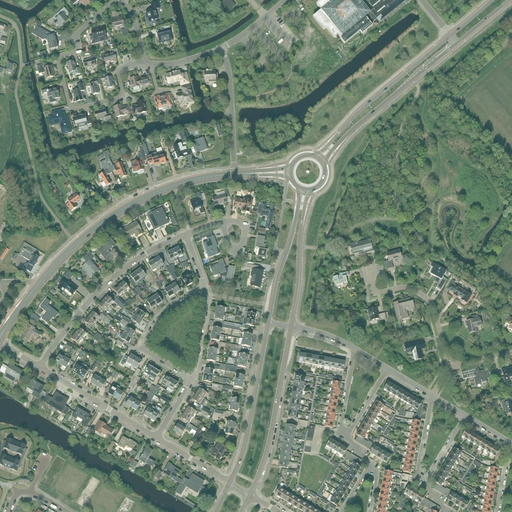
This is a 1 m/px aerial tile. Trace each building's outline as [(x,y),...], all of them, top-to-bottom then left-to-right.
[(230,0),(223,0),(221,2),(225,7),(222,9),(226,13),(235,5),(230,0)] [(323,0),(317,5),(321,10),(314,17),(324,30),(327,27),(335,38),(338,36),(344,43),(359,31),(361,33),(372,25),(371,24),(377,19),(379,22),(405,0),(323,0)] [(149,21),(158,19),(156,9),(160,8),(158,2),(150,4),(152,10),(146,12),(149,21)] [(67,17),(70,15),(64,8),(56,15),(58,18),(53,22),(56,26),(57,25),(59,27),(57,30),(63,24),(62,23),(67,19),(65,17),(66,16),(67,17)] [(113,29),(124,26),(122,17),(111,20),(113,29)] [(55,34),(52,35),(36,26),(35,29),(36,29),(34,34),(47,41),(49,50),(58,48),(55,34)] [(91,44),(100,42),(108,40),(104,27),(101,28),(91,31),(93,36),(89,37),(91,44)] [(170,31),(171,31),(171,28),(162,30),(163,33),(157,35),(160,44),(172,41),(170,31)] [(115,56),(119,56),(117,49),(112,51),(112,54),(104,56),(105,64),(116,61),(115,56)] [(94,61),(97,60),(96,55),(90,56),(91,59),(83,61),(85,69),(95,66),(94,61)] [(79,68),(76,69),(74,61),(66,63),(69,73),(74,72),(75,76),(81,74),(79,68)] [(51,66),(47,67),(46,64),(37,67),(39,74),(45,73),(46,79),(54,77),(51,66)] [(217,74),(216,74),(215,69),(206,69),(206,71),(203,71),(203,77),(205,77),(205,82),(214,82),(214,83),(218,83),(217,74)] [(180,75),(179,72),(166,75),(167,77),(166,78),(165,78),(165,79),(165,81),(166,82),(167,82),(168,82),(168,84),(180,81),(181,85),(189,83),(186,74),(180,75)] [(112,77),(108,78),(107,73),(100,75),(101,80),(104,79),(107,89),(114,87),(112,77)] [(147,77),(138,80),(137,77),(130,79),(131,82),(129,82),(130,86),(132,86),(132,89),(140,87),(140,86),(148,84),(147,77)] [(97,86),(100,85),(98,79),(93,81),(94,84),(89,85),(92,95),(99,93),(97,86)] [(81,92),(85,91),(83,84),(77,86),(78,90),(73,91),(76,102),(83,100),(81,92)] [(190,90),(189,85),(182,87),(183,92),(184,92),(184,94),(182,95),(177,96),(178,101),(181,100),(182,105),(192,102),(192,101),(193,101),(191,93),(190,90)] [(48,91),(47,87),(41,89),(43,95),(47,94),(50,104),(56,102),(55,100),(60,98),(57,88),(48,91)] [(167,106),(171,105),(168,95),(160,97),(160,96),(155,98),(156,103),(157,103),(158,109),(162,108),(163,110),(168,109),(167,106)] [(140,114),(147,112),(144,101),(137,103),(137,105),(132,106),(134,115),(140,113),(140,114)] [(128,106),(122,107),(121,105),(113,107),(116,118),(124,116),(124,115),(130,113),(128,106)] [(110,114),(106,115),(105,109),(94,112),(97,121),(97,120),(100,119),(100,120),(105,119),(106,122),(111,120),(110,114)] [(63,114),(62,114),(61,110),(51,113),(52,117),(50,118),(52,125),(55,124),(56,126),(56,127),(57,128),(58,128),(59,128),(62,128),(63,133),(70,131),(68,122),(68,121),(67,121),(67,120),(66,120),(63,121),(63,119),(64,119),(64,118),(64,117),(63,114)] [(85,115),(73,118),(75,126),(77,125),(78,128),(87,126),(87,125),(89,125),(91,124),(89,117),(86,118),(85,115)] [(206,145),(203,138),(193,141),(197,153),(208,149),(206,145)] [(186,150),(186,148),(184,143),(181,144),(174,146),(175,149),(174,149),(176,153),(173,154),(175,160),(178,159),(183,157),(183,156),(186,155),(184,150),(186,150)] [(166,163),(164,154),(163,151),(159,152),(160,154),(157,155),(161,165),(162,164),(162,165),(164,164),(166,163)] [(154,156),(154,154),(153,154),(151,155),(155,166),(157,166),(160,165),(161,165),(157,155),(154,156)] [(112,172),(115,170),(113,166),(109,158),(100,163),(102,167),(101,167),(104,172),(107,171),(109,174),(112,173),(112,172)] [(141,162),(140,159),(134,161),(130,162),(134,172),(137,171),(138,172),(139,172),(140,173),(142,172),(142,171),(143,170),(142,166),(144,165),(143,161),(141,162)] [(93,163),(92,160),(80,163),(89,175),(92,172),(88,166),(93,164),(94,166),(98,164),(97,162),(93,163)] [(126,176),(123,167),(121,163),(116,165),(113,166),(115,170),(117,175),(120,174),(121,178),(126,176)] [(106,175),(105,175),(104,173),(100,175),(101,178),(106,186),(111,184),(106,175)] [(96,194),(96,193),(91,186),(88,188),(88,186),(85,188),(91,197),(93,196),(94,197),(97,195),(96,194)] [(226,198),(229,197),(227,191),(224,192),(225,195),(212,198),(214,206),(227,202),(226,198)] [(79,195),(77,192),(74,194),(73,192),(70,194),(72,196),(70,198),(70,199),(71,201),(66,205),(71,212),(77,207),(74,204),(77,202),(74,199),(79,195)] [(199,199),(190,202),(193,211),(199,209),(200,214),(204,213),(200,201),(203,200),(201,195),(198,196),(199,199)] [(250,212),(252,201),(244,199),(243,202),(241,202),(241,201),(235,200),(234,205),(242,207),(241,211),(250,212)] [(257,202),(256,208),(257,208),(257,207),(259,208),(258,208),(258,213),(261,213),(260,216),(263,216),(267,217),(265,229),(271,230),(274,214),(274,211),(273,211),(269,211),(269,209),(265,209),(266,204),(257,202)] [(162,210),(156,213),(153,209),(144,214),(147,220),(149,219),(153,227),(158,225),(159,229),(159,228),(169,223),(167,219),(167,218),(166,218),(162,210)] [(140,230),(141,230),(136,222),(130,226),(124,230),(128,237),(132,235),(132,234),(134,232),(137,237),(142,234),(140,230)] [(217,244),(215,239),(214,236),(207,239),(208,239),(209,242),(203,244),(206,252),(207,251),(209,257),(208,258),(216,255),(218,254),(217,250),(215,244),(217,244)] [(264,244),(265,237),(257,236),(255,248),(259,248),(258,257),(265,258),(267,250),(265,249),(266,245),(264,244)] [(115,246),(109,238),(109,237),(106,240),(105,240),(105,241),(96,248),(104,258),(106,257),(108,260),(113,257),(106,249),(109,247),(111,249),(115,246)] [(363,254),(373,251),(370,239),(366,240),(366,241),(361,242),(360,243),(358,243),(357,242),(350,244),(353,254),(362,252),(363,254)] [(1,258),(3,259),(11,248),(8,246),(1,258)] [(177,258),(183,255),(179,247),(173,250),(177,258)] [(23,248),(19,255),(28,260),(29,261),(32,256),(31,255),(32,253),(23,248)] [(177,258),(173,250),(167,253),(166,254),(168,258),(169,257),(172,263),(178,260),(177,258)] [(391,261),(401,258),(399,250),(387,253),(388,261),(384,262),(385,270),(393,268),(393,267),(391,261)] [(95,257),(93,255),(90,252),(87,256),(86,255),(83,258),(86,262),(88,260),(89,261),(82,268),(85,271),(87,270),(89,272),(86,274),(89,278),(98,270),(93,265),(91,264),(92,263),(91,262),(91,261),(95,257)] [(24,266),(23,268),(30,273),(31,271),(35,264),(36,265),(37,263),(36,262),(39,258),(34,255),(33,256),(30,261),(28,264),(26,263),(24,266)] [(160,271),(163,270),(162,268),(165,266),(159,257),(154,260),(158,268),(160,271)] [(160,271),(158,268),(154,260),(148,264),(153,273),(157,271),(158,273),(160,271)] [(215,265),(210,267),(211,268),(211,269),(214,277),(220,275),(221,276),(222,276),(227,276),(226,280),(226,281),(226,282),(231,283),(231,282),(234,267),(229,266),(228,269),(227,269),(225,270),(224,267),(225,267),(224,262),(223,262),(215,265)] [(446,271),(437,265),(433,263),(431,266),(435,269),(432,273),(436,276),(436,277),(437,277),(434,282),(435,281),(439,283),(436,288),(440,290),(446,280),(442,278),(446,271)] [(258,270),(259,266),(248,264),(247,269),(254,270),(253,273),(251,273),(251,276),(252,277),(251,286),(260,288),(263,271),(258,270)] [(141,279),(146,276),(141,269),(135,272),(141,279)] [(148,270),(156,283),(158,281),(151,269),(148,270)] [(153,285),(156,283),(148,270),(144,273),(153,285)] [(57,289),(61,292),(62,293),(65,290),(72,295),(78,289),(68,281),(73,276),(67,272),(63,277),(64,278),(59,284),(60,285),(57,289)] [(135,283),(141,279),(135,272),(130,276),(135,283)] [(346,276),(349,276),(348,272),(339,274),(340,276),(333,277),(335,286),(347,283),(346,276)] [(187,287),(193,283),(187,275),(182,278),(187,287)] [(466,288),(468,285),(458,279),(456,283),(466,288)] [(453,285),(455,282),(452,281),(447,290),(449,291),(462,299),(461,300),(462,300),(462,301),(462,302),(462,303),(463,304),(464,304),(465,303),(466,303),(467,303),(471,296),(466,292),(453,285)] [(126,291),(129,288),(124,282),(119,286),(125,293),(127,291),(126,291)] [(175,294),(180,291),(175,283),(172,285),(172,284),(169,286),(175,294)] [(123,295),(125,293),(119,286),(114,290),(119,297),(122,294),(123,295)] [(169,298),(175,294),(169,286),(167,287),(168,288),(164,290),(169,298)] [(157,305),(162,302),(158,294),(155,296),(154,295),(152,297),(157,305)] [(112,309),(113,307),(111,305),(114,302),(107,296),(103,301),(110,307),(112,309)] [(151,309),(157,305),(152,297),(149,298),(150,299),(147,301),(151,309)] [(413,301),(410,302),(409,298),(400,301),(400,302),(398,303),(398,302),(393,303),(393,302),(399,329),(402,328),(400,320),(401,320),(401,319),(406,317),(405,310),(414,308),(413,301)] [(48,305),(50,302),(47,299),(40,308),(47,313),(42,319),(48,324),(53,317),(54,319),(58,314),(48,305)] [(122,310),(124,308),(120,303),(116,299),(114,302),(115,303),(122,310)] [(112,309),(110,307),(103,301),(98,306),(104,311),(107,309),(110,311),(112,309)] [(224,314),(225,308),(217,306),(215,313),(224,314)] [(142,312),(142,311),(139,308),(136,308),(134,312),(133,311),(131,313),(134,315),(142,320),(146,314),(142,312)] [(385,313),(378,315),(376,308),(368,310),(371,321),(379,319),(379,321),(386,320),(385,313)] [(97,320),(99,317),(93,312),(89,317),(96,323),(97,321),(97,320)] [(106,318),(111,322),(113,319),(108,315),(104,312),(102,314),(106,318)] [(256,314),(256,313),(252,312),(252,313),(247,312),(247,316),(244,316),(244,318),(246,319),(255,320),(256,314)] [(122,320),(128,323),(130,320),(119,313),(116,316),(122,320)] [(37,322),(40,319),(33,314),(30,317),(37,322)] [(139,325),(142,320),(134,315),(132,317),(133,318),(132,321),(139,325)] [(480,318),(478,318),(478,315),(470,317),(471,320),(466,321),(469,333),(473,332),(473,333),(477,332),(476,327),(482,326),(480,318)] [(94,325),(96,323),(89,317),(84,322),(91,327),(93,324),(94,325)] [(254,327),(255,320),(246,319),(245,325),(254,327)] [(34,330),(35,328),(28,324),(19,338),(26,343),(32,333),(38,337),(41,334),(34,330)] [(127,328),(124,326),(120,331),(123,333),(132,338),(135,332),(127,328)] [(87,334),(86,334),(79,328),(75,333),(82,339),(85,336),(85,337),(87,335),(87,334)] [(80,342),(82,339),(75,333),(71,339),(79,345),(81,343),(80,342)] [(128,343),(132,338),(123,333),(122,335),(120,334),(118,337),(119,337),(117,341),(123,345),(125,341),(128,343)] [(224,336),(220,335),(212,333),(210,340),(219,341),(220,338),(223,338),(224,336)] [(251,341),(252,334),(244,333),(242,339),(251,341)] [(250,347),(251,341),(242,339),(241,346),(250,347)] [(421,349),(425,348),(423,340),(404,345),(406,353),(412,352),(414,361),(420,359),(420,358),(423,357),(421,349)] [(61,365),(65,358),(66,355),(61,352),(55,362),(61,365)] [(247,361),(248,355),(240,353),(239,360),(247,361)] [(305,363),(306,354),(300,353),(298,362),(305,363)] [(311,364),(313,355),(306,354),(305,363),(311,364)] [(68,359),(69,356),(67,355),(66,355),(65,358),(61,365),(66,368),(68,365),(68,366),(70,364),(69,363),(70,361),(68,359)] [(132,365),(136,358),(131,355),(129,358),(125,356),(120,364),(123,365),(124,364),(125,364),(126,362),(132,365)] [(317,366),(319,357),(313,355),(311,364),(317,366)] [(324,367),(325,358),(319,357),(317,366),(324,367)] [(137,369),(142,361),(136,358),(132,365),(130,367),(131,367),(133,369),(134,367),(137,369)] [(330,368),(332,359),(325,358),(324,367),(330,368)] [(337,369),(338,360),(332,359),(330,368),(337,369)] [(93,372),(96,367),(99,362),(96,360),(90,370),(93,372)] [(246,368),(247,361),(239,360),(237,366),(246,368)] [(343,370),(345,361),(338,360),(337,369),(343,370)] [(78,375),(85,365),(82,364),(80,367),(77,365),(73,372),(78,375)] [(7,373),(5,377),(13,383),(15,381),(16,379),(23,383),(26,379),(20,375),(22,372),(17,369),(10,365),(7,370),(8,371),(7,373)] [(84,379),(88,371),(89,369),(87,368),(87,367),(85,365),(78,375),(84,379)] [(148,379),(154,369),(149,366),(144,373),(147,375),(146,378),(148,379)] [(505,382),(511,380),(511,367),(510,368),(506,369),(502,370),(504,377),(499,378),(501,386),(506,385),(505,382)] [(213,374),(214,370),(205,368),(204,375),(213,376),(216,377),(217,375),(213,374)] [(485,375),(485,374),(483,368),(483,370),(479,371),(478,368),(478,369),(476,370),(476,369),(461,372),(463,380),(475,377),(477,384),(487,382),(486,379),(485,375)] [(155,380),(160,372),(154,369),(148,379),(150,380),(152,378),(155,380)] [(244,376),(236,374),(235,378),(233,378),(233,380),(243,382),(244,376)] [(305,380),(305,376),(296,375),(294,381),(304,383),(303,382),(303,380),(305,380)] [(96,386),(100,379),(95,376),(90,383),(96,386)] [(166,390),(168,387),(172,380),(167,376),(162,384),(160,387),(166,390)] [(101,390),(106,382),(100,379),(96,386),(101,390)] [(28,388),(27,389),(33,393),(32,395),(38,399),(41,394),(43,395),(44,392),(42,391),(44,388),(40,385),(40,386),(36,383),(32,380),(27,387),(28,388)] [(173,391),(178,383),(172,380),(168,387),(173,391)] [(242,388),(243,382),(233,380),(232,383),(234,383),(233,387),(242,388)] [(339,390),(341,383),(333,382),(331,388),(339,390)] [(389,392),(394,385),(388,382),(384,389),(389,392)] [(160,387),(157,385),(155,388),(151,394),(154,395),(158,389),(159,390),(160,387)] [(395,396),(399,389),(394,385),(389,392),(395,396)] [(114,397),(118,390),(119,388),(117,386),(116,388),(113,386),(108,394),(114,397)] [(208,394),(207,393),(199,388),(196,394),(203,399),(205,396),(206,396),(208,394)] [(401,399),(405,392),(399,389),(395,396),(401,399)] [(118,390),(114,397),(113,398),(119,401),(119,400),(123,393),(118,390)] [(64,407),(68,400),(56,392),(53,397),(52,398),(51,400),(64,407)] [(406,403),(410,396),(405,392),(401,399),(406,403)] [(301,398),(302,395),(292,393),(291,399),(301,401),(301,400),(299,400),(300,398),(301,398)] [(147,407),(154,396),(152,394),(148,399),(144,406),(147,407)] [(201,402),(203,399),(196,394),(192,400),(200,404),(201,405),(202,402),(201,402)] [(412,406),(416,399),(410,396),(406,403),(412,406)] [(131,408),(136,400),(130,397),(126,404),(131,408)] [(138,402),(141,398),(138,397),(136,400),(131,408),(137,411),(141,404),(138,402)] [(240,399),(232,398),(231,398),(230,404),(239,406),(240,399)] [(300,404),(301,401),(291,399),(290,405),(300,407),(298,406),(299,404),(300,404)] [(421,404),(422,402),(416,399),(412,406),(417,410),(416,415),(420,416),(423,405),(422,404),(421,404)] [(506,399),(500,401),(500,404),(502,404),(503,410),(505,409),(506,414),(511,412),(511,400),(507,402),(506,399)] [(383,405),(382,404),(376,401),(373,407),(380,411),(383,405)] [(238,412),(239,406),(230,404),(229,410),(230,411),(229,412),(233,413),(233,411),(238,412)] [(304,408),(300,407),(290,405),(289,411),(300,413),(299,413),(299,410),(303,411),(304,408)] [(149,418),(155,408),(152,406),(151,409),(148,408),(143,415),(149,418)] [(159,414),(161,410),(156,406),(155,408),(149,418),(154,422),(159,414)] [(196,412),(196,411),(188,407),(185,412),(192,417),(194,414),(196,415),(197,414),(198,415),(199,412),(197,411),(196,412)] [(212,417),(214,414),(203,407),(202,410),(208,414),(212,417)] [(376,417),(380,411),(373,407),(369,412),(376,417)] [(88,418),(89,416),(81,410),(78,408),(73,417),(76,419),(77,417),(83,420),(81,423),(82,426),(86,428),(91,419),(88,418)] [(302,413),(300,413),(289,411),(288,417),(289,417),(288,418),(293,419),(293,418),(296,419),(297,416),(301,416),(302,413)] [(190,420),(192,417),(185,412),(181,418),(188,423),(190,423),(191,421),(190,420)] [(373,422),(376,417),(369,412),(366,418),(373,422)] [(370,428),(373,422),(366,418),(363,423),(370,428)] [(332,429),(333,422),(325,420),(324,427),(332,429)] [(420,422),(419,421),(412,420),(411,427),(419,428),(420,422)] [(105,426),(106,425),(99,421),(94,430),(100,434),(101,432),(109,437),(113,431),(105,426)] [(234,429),(236,423),(227,421),(226,425),(223,424),(223,427),(226,428),(234,429)] [(196,432),(198,429),(189,424),(190,423),(188,423),(186,426),(192,429),(196,432)] [(366,433),(370,428),(363,423),(359,429),(366,433)] [(185,425),(183,428),(177,425),(173,431),(178,434),(178,435),(180,436),(185,429),(190,433),(192,429),(186,426),(185,425)] [(193,443),(203,427),(200,425),(198,429),(196,432),(190,441),(193,443)] [(296,430),(296,427),(286,425),(285,431),(295,433),(294,432),(294,430),(296,430)] [(233,436),(234,429),(226,428),(225,434),(233,436)] [(363,439),(366,433),(359,429),(356,435),(358,436),(360,438),(363,439)] [(467,440),(472,433),(466,429),(461,436),(467,440)] [(473,443),(477,436),(472,433),(467,440),(473,443)] [(129,439),(129,440),(123,436),(118,445),(124,448),(126,446),(133,450),(136,443),(129,439)] [(478,447),(483,439),(477,436),(473,443),(478,447)] [(3,448),(10,451),(13,441),(7,438),(4,445),(3,448)] [(331,449),(336,442),(330,439),(326,446),(331,449)] [(484,450),(488,443),(483,439),(478,447),(484,450)] [(415,448),(416,441),(408,440),(407,446),(415,448)] [(16,453),(20,443),(13,441),(10,451),(16,453)] [(337,453),(341,446),(336,442),(331,449),(337,453)] [(23,455),(24,452),(26,446),(20,443),(16,453),(23,455)] [(219,461),(227,448),(219,443),(215,449),(214,448),(212,448),(210,449),(209,451),(209,453),(210,455),(219,461)] [(490,453),(494,446),(488,443),(484,450),(490,453)] [(346,451),(347,449),(341,446),(337,453),(343,456),(342,457),(346,451)] [(375,456),(379,449),(374,446),(371,451),(369,453),(375,456)] [(499,451),(500,450),(494,446),(490,453),(496,457),(495,462),(491,462),(491,464),(498,466),(500,452),(499,451)] [(153,451),(147,448),(143,454),(139,460),(145,464),(145,463),(152,467),(155,463),(148,459),(153,451)] [(458,458),(461,452),(454,448),(451,454),(458,458)] [(291,454),(292,451),(282,449),(281,455),(292,457),(293,454),(291,454)] [(385,452),(384,452),(379,449),(375,456),(381,459),(385,452)] [(386,463),(391,456),(385,452),(381,459),(386,463)] [(454,464),(458,458),(451,454),(447,460),(454,464)] [(55,488),(70,460),(60,455),(45,483),(55,488)] [(292,457),(281,455),(279,461),(289,463),(288,462),(288,460),(290,460),(290,457),(292,457)] [(10,469),(14,459),(7,457),(6,461),(4,465),(4,466),(7,468),(10,469)] [(17,471),(18,468),(19,465),(20,462),(14,459),(10,469),(17,471)] [(412,467),(413,460),(405,459),(404,465),(412,467)] [(135,469),(138,463),(133,460),(129,465),(135,469)] [(451,469),(454,464),(447,460),(444,465),(451,469)] [(171,466),(172,465),(169,463),(163,473),(172,479),(173,477),(176,479),(181,472),(171,466)] [(356,464),(354,463),(350,468),(357,473),(361,467),(358,466),(356,464)] [(448,475),(451,469),(444,465),(440,471),(448,475)] [(498,469),(497,469),(490,467),(489,474),(497,475),(498,469)] [(354,478),(357,473),(350,468),(347,474),(354,478)] [(391,479),(393,472),(384,471),(383,477),(384,477),(391,479)] [(444,481),(448,475),(440,471),(437,476),(444,481)] [(351,484),(354,478),(347,474),(344,480),(351,484)] [(409,475),(408,475),(402,474),(401,478),(400,478),(399,483),(407,484),(408,480),(408,475),(409,476),(409,475)] [(93,475),(80,504),(90,509),(104,480),(93,475)] [(183,479),(175,492),(180,495),(186,486),(192,490),(197,493),(204,482),(195,476),(193,475),(188,482),(183,479)] [(441,486),(444,481),(437,476),(434,482),(436,483),(438,485),(441,486)] [(347,489),(351,484),(344,480),(340,485),(347,489)] [(280,498),(285,491),(281,489),(284,485),(281,483),(278,488),(275,495),(280,498)] [(344,495),(347,489),(340,485),(337,491),(344,495)] [(409,497),(414,489),(408,486),(404,493),(409,497)] [(415,500),(419,493),(414,489),(409,497),(415,500)] [(286,501),(290,494),(285,491),(280,498),(286,501)] [(340,501),(344,495),(337,491),(333,496),(340,501)] [(421,503),(424,498),(425,496),(419,493),(415,500),(421,503)] [(453,503),(457,496),(452,493),(448,498),(447,500),(453,503)] [(292,505),(296,498),(290,494),(286,501),(292,505)] [(132,511),(138,501),(129,496),(120,511),(132,511)] [(337,506),(340,501),(333,496),(330,502),(337,506)] [(459,507),(463,500),(457,496),(453,503),(459,507)] [(297,508),(301,501),(296,498),(292,505),(297,508)] [(469,503),(463,500),(459,507),(464,510),(469,503)] [(303,511),(307,505),(301,501),(297,508),(303,511)] [(386,504),(384,504),(378,503),(377,510),(384,511),(385,511),(386,504)]
